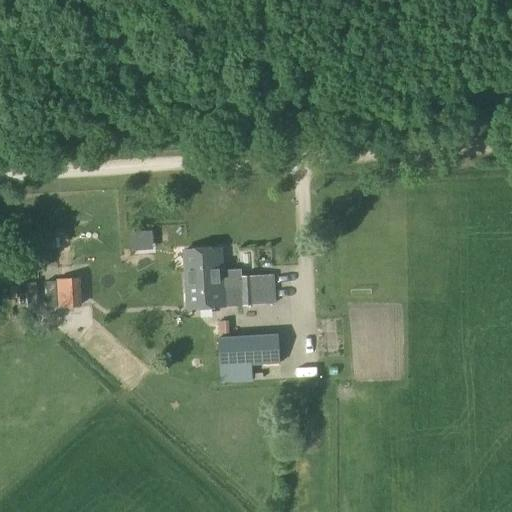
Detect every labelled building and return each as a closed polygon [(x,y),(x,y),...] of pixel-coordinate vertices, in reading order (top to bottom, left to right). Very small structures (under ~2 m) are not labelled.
[(54,249),(53,239),(41,240),(42,250),(54,249)] [(274,304),(272,276),(239,278),(238,275),(223,276),(221,249),(184,251),(187,309),(274,304)] [(81,308),(79,279),(56,280),(57,307),(57,309),(81,308)] [(57,307),(56,280),(46,280),(48,308),(57,307)] [(38,310),(36,282),(27,283),(28,310),(38,310)] [(217,338),(220,384),(250,383),(249,368),(280,366),(278,334),(228,337),(228,322),(217,322),(218,338),(217,338)]
